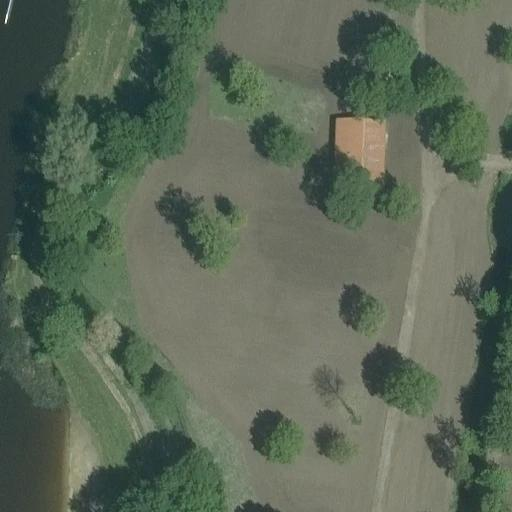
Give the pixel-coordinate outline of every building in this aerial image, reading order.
[(349,45),(378,46),(379,21),(329,20),(329,34),(349,34),(349,45)] [(198,35),(236,37),(237,25),(199,22),(198,35)] [(511,39),(511,32),(468,28),(467,39),(511,43),(511,39)] [(511,65),(472,62),(471,77),(511,80),(511,72),(511,65)] [(375,63),(334,63),(334,74),(345,74),(345,86),(362,86),(362,75),(375,75),(375,63)] [(503,101),(511,102),(511,88),(504,88),(503,101)] [(496,108),(465,104),(464,116),(495,120),(496,108)] [(367,189),(369,128),(345,127),(343,188),(367,189)] [(159,163),(142,183),(168,205),(185,185),(159,163)] [(451,197),(451,210),(489,209),(489,197),(451,197)] [(126,204),(111,227),(140,245),(155,223),(126,204)] [(439,260),(484,265),(486,251),(441,245),(439,260)] [(117,298),(148,286),(138,260),(107,273),(117,298)] [(443,287),(439,303),(476,311),(480,296),(443,287)] [(138,323),(157,343),(182,319),(163,299),(138,323)] [(166,355),(185,375),(210,352),(191,332),(166,355)] [(284,357),(349,370),(352,357),(287,343),(284,357)]
